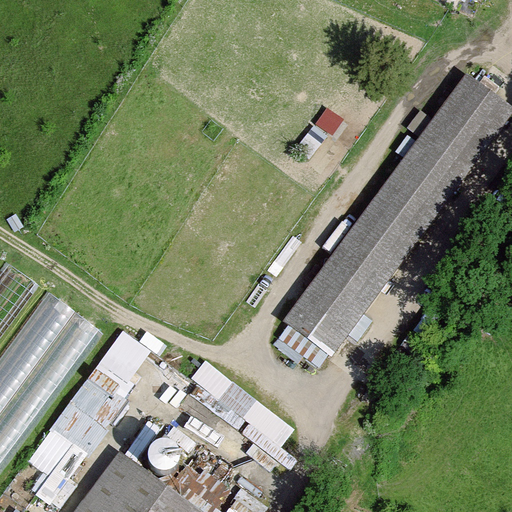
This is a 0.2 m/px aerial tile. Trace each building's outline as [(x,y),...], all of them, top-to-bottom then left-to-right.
[(511,106),(465,72),(382,184),(431,221),(511,112),(511,106)] [(382,184),(281,320),(330,357),(431,221),(382,184)] [(8,260),(0,270),(0,336),(39,284),(8,260)] [(49,294),(0,360),(0,459),(98,328),(49,294)] [(213,358),(193,383),(246,426),(253,418),(288,446),(301,429),(213,358)] [(164,451),(158,449),(152,451),(147,455),(143,460),(142,466),(144,473),(147,478),(153,481),(159,482),(165,481),(170,477),(174,472),(175,465),(173,459),(170,454),(164,451)] [(80,511),(199,511),(122,455),(80,511)]
